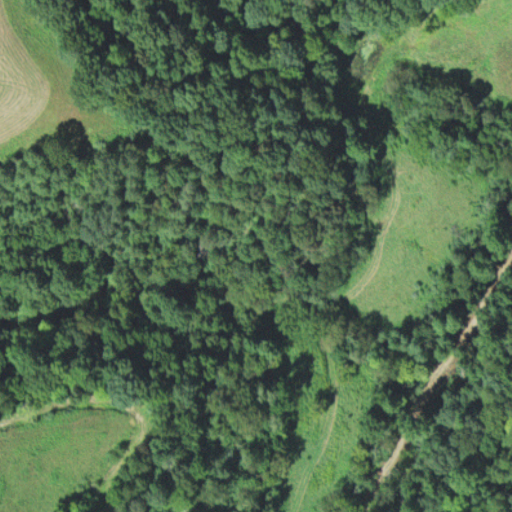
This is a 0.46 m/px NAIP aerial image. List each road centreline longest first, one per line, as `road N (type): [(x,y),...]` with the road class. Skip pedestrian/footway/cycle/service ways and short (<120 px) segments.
road 1 (track): [(511,90),(438,48),(401,52),(375,88),(374,123),(390,160),(386,207),(354,281),(309,290),(298,310),(327,383),(323,426),(295,511)]
road 2 (residential): [(366,511),(431,378),(511,254)]
road 3 (track): [(125,511),(107,478),(116,452),(141,429),(143,412),(118,394),(92,393),(0,423)]
